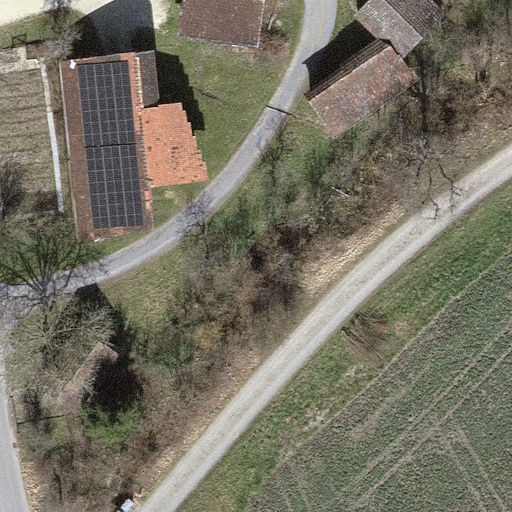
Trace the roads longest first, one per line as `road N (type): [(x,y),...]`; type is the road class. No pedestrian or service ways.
road 1 (track): [(511,156),(370,265),(153,511)]
road 2 (track): [(0,297),(91,274),(241,179),(322,30),(322,0)]
